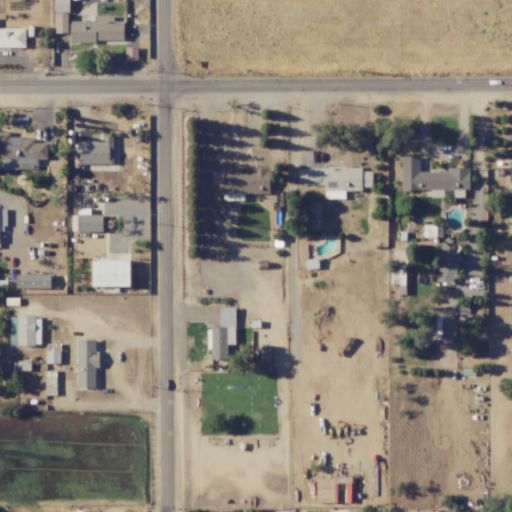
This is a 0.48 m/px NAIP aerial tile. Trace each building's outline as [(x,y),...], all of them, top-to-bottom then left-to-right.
[(68,12),(68,0),(55,0),(56,12),(68,12)] [(123,21),(114,22),(113,16),(95,16),(95,21),(69,22),(69,42),(124,41),(123,21)] [(0,28),(0,47),(23,47),(23,28),(0,28)] [(16,166),(37,166),(38,159),(47,159),(47,143),(35,142),(35,138),(10,137),(10,132),(0,131),(0,159),(17,159),(16,166)] [(77,140),(78,164),(112,164),(111,139),(77,140)] [(402,189),(428,189),(428,182),(468,181),(468,170),(419,170),(419,156),(401,157),(402,189)] [(298,167),(298,185),(325,185),(325,190),(363,191),(363,187),(372,187),(372,171),(362,171),(362,168),(298,167)] [(223,169),(223,193),(269,193),(269,169),(250,169),(250,174),(241,174),(241,169),(223,169)] [(102,232),(103,215),(90,214),(90,209),(78,208),(77,232),(102,232)] [(437,256),(442,257),(435,279),(452,285),(462,254),(440,246),(437,256)] [(130,286),(129,260),(92,261),(92,287),(130,286)] [(15,288),(50,289),(51,274),(16,274),(15,288)] [(211,328),(211,346),(219,346),(219,344),(234,345),(235,308),(220,308),(219,328),(211,328)] [(10,346),(40,345),(40,316),(10,317),(10,346)] [(78,357),(95,356),(95,341),(78,341),(78,357)]
